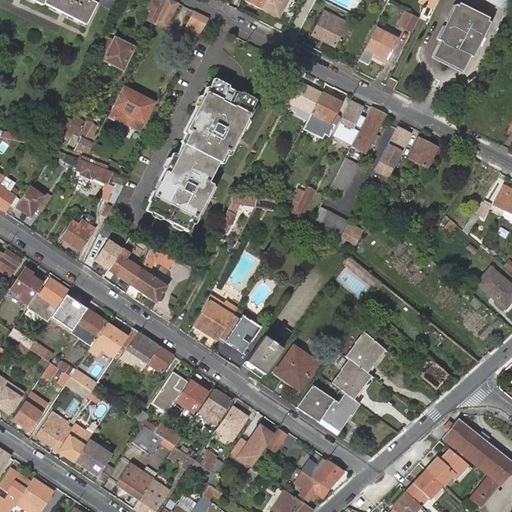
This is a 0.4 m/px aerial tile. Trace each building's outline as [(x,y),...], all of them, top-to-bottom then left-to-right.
[(78,21),(81,23),(85,25),(96,3),(88,0),(31,0),(32,0),(35,2),(42,5),(43,3),(49,7),(52,8),(61,13),(67,15),(78,21)] [(177,3),(172,0),(166,0),(164,5),(160,13),(155,23),(164,29),(177,3)] [(245,0),(262,8),(265,0),(245,0)] [(265,0),(262,8),(279,17),(287,0),(265,0)] [(439,0),(425,0),(424,3),(435,8),(439,0)] [(511,0),(487,0),(507,10),(511,0)] [(488,19),(459,4),(433,54),(462,69),(476,43),(478,45),(482,37),(480,36),(488,19)] [(80,26),(81,23),(78,21),(67,15),(61,13),(52,8),(49,7),(48,9),(51,10),(60,15),(65,18),(77,24),(80,26)] [(418,18),(404,10),(397,24),(411,32),(418,18)] [(324,11),(312,35),(334,45),(346,22),(324,11)] [(208,18),(195,12),(188,25),(184,33),(195,39),(199,31),(201,32),(208,18)] [(375,28),(363,51),(373,56),(374,54),(377,56),(376,58),(385,63),(397,39),(375,28)] [(103,59),(102,60),(122,70),(133,47),(114,38),(113,39),(106,36),(96,55),(103,59)] [(301,83),(294,80),(284,100),(291,104),(311,114),(311,113),(321,93),(301,83)] [(209,158),(214,161),(218,163),(225,148),(229,150),(246,116),(244,115),(251,101),(215,82),(208,96),(206,95),(188,129),(192,131),(184,147),(189,150),(183,162),(177,159),(174,157),(155,195),(157,196),(150,209),(186,228),(193,214),(195,215),(211,185),(204,181),(208,173),(202,171),(209,158)] [(153,103),(123,87),(113,106),(109,114),(107,116),(115,120),(115,119),(121,122),(135,129),(139,131),(144,122),(153,103)] [(329,97),(321,93),(311,113),(311,114),(303,129),(311,133),(313,129),(323,134),(329,137),(334,126),(339,117),(335,114),(341,103),(333,99),(329,97)] [(363,108),(350,101),(339,123),(341,124),(337,132),(346,136),(348,134),(355,138),(361,126),(368,112),(362,109),(363,108)] [(386,114),(371,107),(368,112),(361,126),(376,133),(386,114)] [(76,152),(86,153),(89,139),(93,140),(95,125),(81,123),(76,152)] [(376,133),(361,126),(355,138),(353,141),(351,146),(365,153),(375,134),(376,133)] [(412,134),(397,126),(374,171),(389,178),(412,134)] [(321,138),(323,134),(313,129),(311,133),(321,138)] [(351,146),(353,141),(347,138),(344,144),(350,147),(351,146)] [(437,148),(418,138),(407,159),(427,168),(437,148)] [(112,151),(94,143),(93,143),(89,151),(108,160),(112,151)] [(189,150),(184,147),(177,159),(183,162),(189,150)] [(72,167),(77,160),(66,155),(63,161),(72,167)] [(109,167),(80,155),(78,160),(77,160),(73,168),(82,171),(80,173),(89,177),(90,176),(106,183),(108,179),(112,172),(107,170),(109,167)] [(208,173),(214,161),(209,158),(202,171),(208,173)] [(344,159),(332,183),(346,190),(358,166),(344,159)] [(485,169),(478,164),(462,189),(478,199),(480,196),(483,198),(494,182),(491,179),(493,176),(484,171),(485,169)] [(258,175),(250,171),(244,181),(253,185),(258,175)] [(115,189),(120,192),(124,185),(113,180),(116,174),(112,172),(108,179),(112,181),(110,184),(114,186),(112,188),(115,189)] [(124,185),(127,179),(116,174),(113,180),(124,185)] [(0,209),(5,212),(9,215),(15,206),(16,205),(11,203),(19,192),(12,187),(15,183),(5,177),(4,178),(2,181),(0,183),(0,209)] [(108,179),(106,183),(100,194),(99,196),(106,200),(112,188),(114,186),(110,184),(112,181),(108,179)] [(511,190),(504,186),(502,185),(502,186),(503,187),(494,205),(511,213),(511,190)] [(43,196),(28,187),(16,205),(15,206),(29,216),(35,208),(43,196)] [(298,204),(296,208),(303,212),(306,207),(313,191),(306,188),(298,204)] [(109,199),(115,202),(120,192),(115,189),(109,199)] [(35,208),(41,212),(51,197),(45,193),(43,196),(35,208)] [(236,193),(233,193),(232,201),(231,203),(226,211),(221,222),(218,228),(225,232),(228,226),(234,215),(232,214),(235,206),(236,204),(254,207),(254,206),(256,196),(236,193)] [(267,198),(256,196),(254,206),(276,210),(278,200),(267,198)] [(491,206),(481,202),(474,213),(484,218),(491,206)] [(450,210),(445,215),(456,225),(462,230),(466,224),(450,210)] [(347,221),(327,211),(320,223),(340,234),(347,221)] [(297,214),(285,232),(291,236),(302,219),(297,214)] [(86,230),(89,225),(83,220),(79,226),(86,230)] [(72,241),(81,247),(94,228),(89,225),(86,230),(79,226),(72,221),(61,238),(70,244),(72,241)] [(101,229),(99,233),(117,241),(121,232),(109,226),(104,224),(101,229)] [(315,229),(310,226),(307,230),(312,234),(315,229)] [(144,249),(147,245),(130,237),(128,241),(144,249)] [(80,250),(81,247),(72,241),(70,244),(80,250)] [(3,253),(1,255),(0,256),(0,271),(9,277),(21,259),(5,249),(3,253)] [(115,274),(130,284),(140,269),(125,259),(128,255),(121,250),(108,269),(115,274)] [(347,256),(342,261),(378,290),(383,285),(347,256)] [(511,263),(506,261),(502,268),(509,272),(511,266),(511,263)] [(33,274),(24,268),(9,289),(17,294),(16,297),(28,306),(36,293),(42,285),(30,277),(33,274)] [(511,286),(490,268),(476,284),(505,308),(511,300),(511,286)] [(140,269),(130,284),(155,301),(166,286),(140,269)] [(36,293),(28,306),(26,309),(47,322),(48,320),(50,317),(65,295),(68,291),(50,279),(39,295),(36,293)] [(79,304),(65,295),(50,317),(64,326),(71,331),(86,309),(79,304)] [(95,315),(86,309),(71,331),(86,341),(92,345),(100,334),(102,330),(107,323),(101,319),(98,318),(95,315)] [(216,341),(231,318),(219,310),(214,317),(202,309),(200,312),(193,326),(202,331),(203,329),(208,332),(206,335),(216,341)] [(240,316),(224,341),(233,347),(234,345),(244,351),(260,327),(251,321),(252,319),(247,316),(245,319),(240,316)] [(64,326),(50,317),(48,320),(69,334),(71,331),(64,326)] [(107,323),(102,330),(100,334),(92,345),(88,351),(97,357),(101,350),(113,358),(119,349),(127,337),(107,323)] [(283,326),(277,334),(285,340),(292,332),(283,326)] [(159,346),(133,328),(127,337),(119,349),(125,354),(123,357),(125,358),(127,356),(130,358),(128,361),(128,367),(131,369),(135,368),(141,372),(159,346)] [(13,329),(11,332),(8,335),(20,343),(29,349),(33,343),(13,329)] [(382,348),(364,333),(356,344),(354,343),(344,356),(347,359),(349,360),(364,372),(368,375),(374,367),(373,366),(370,364),(382,348)] [(265,371),(281,349),(269,340),(266,338),(262,335),(245,361),(248,364),(253,367),(258,371),(263,374),(265,371)] [(34,341),(33,343),(29,349),(50,363),(55,355),(34,341)] [(29,349),(20,343),(17,348),(26,354),(29,349)] [(141,372),(138,376),(141,378),(143,375),(144,375),(148,370),(152,371),(154,368),(161,372),(172,355),(159,346),(141,372)] [(293,346),(274,373),(291,384),(299,390),(317,364),(293,346)] [(429,358),(423,353),(420,357),(425,362),(416,372),(436,388),(448,375),(429,358)] [(340,370),(330,383),(340,390),(344,393),(351,398),(354,401),(360,393),(359,392),(356,390),(368,375),(364,372),(349,360),(341,371),(340,370)] [(64,373),(71,377),(74,372),(68,368),(68,366),(62,362),(58,368),(64,373)] [(57,368),(50,363),(42,374),(41,376),(45,380),(47,377),(49,379),(57,368)] [(71,377),(92,391),(92,390),(96,383),(75,369),(74,372),(71,377)] [(64,387),(65,385),(71,377),(64,373),(57,382),(64,387)] [(166,414),(187,383),(172,373),(151,403),(166,414)] [(86,398),(92,391),(71,377),(65,385),(86,398)] [(4,389),(7,385),(0,380),(0,412),(1,413),(2,412),(8,416),(16,404),(21,396),(22,395),(15,390),(12,395),(4,389)] [(96,383),(92,390),(98,394),(104,386),(97,382),(96,383)] [(181,400),(195,410),(206,393),(189,382),(175,403),(178,405),(181,400)] [(15,390),(7,385),(4,389),(12,395),(15,390)] [(311,385),(296,407),(318,422),(320,419),(333,400),(311,385)] [(231,400),(213,389),(197,412),(202,415),(205,409),(216,416),(212,422),(215,424),(231,400)] [(320,419),(318,422),(336,435),(338,432),(345,422),(349,416),(350,414),(357,403),(354,401),(351,398),(344,393),(337,403),(333,400),(320,419)] [(24,402),(12,420),(28,431),(40,413),(44,408),(28,396),(24,402)] [(192,414),(195,410),(181,400),(178,405),(192,414)] [(353,416),(360,405),(357,403),(350,414),(353,416)] [(247,417),(232,407),(216,430),(231,440),(247,417)] [(126,409),(124,413),(133,418),(137,412),(130,408),(129,411),(126,409)] [(133,418),(142,424),(148,415),(139,409),(137,412),(133,418)] [(202,415),(212,422),(216,416),(205,409),(202,415)] [(51,413),(48,417),(58,424),(61,420),(51,413)] [(53,448),(68,425),(69,423),(62,418),(61,420),(58,424),(48,417),(35,436),(53,448)] [(452,425),(447,431),(442,438),(488,476),(469,499),(481,508),(500,485),(501,486),(511,471),(511,461),(457,418),(452,425)] [(444,429),(447,431),(452,425),(449,422),(444,429)] [(59,451),(74,462),(91,435),(74,424),(72,428),(68,425),(53,448),(59,451)] [(143,425),(131,443),(144,451),(156,434),(154,432),(143,425)] [(265,447),(273,435),(259,425),(239,456),(247,461),(248,459),(254,463),(257,458),(265,447)] [(91,435),(74,462),(91,473),(101,458),(105,452),(107,453),(108,451),(100,446),(99,448),(91,443),(100,430),(96,428),(91,435)] [(163,438),(175,446),(177,442),(156,428),(154,432),(156,434),(163,438)] [(266,447),(275,453),(286,435),(278,430),(266,447)] [(151,456),(160,443),(163,438),(156,434),(144,451),(151,456)] [(160,443),(172,451),(175,446),(163,438),(160,443)] [(203,448),(195,461),(208,469),(215,459),(211,457),(214,452),(209,449),(208,451),(203,448)] [(0,470),(10,456),(0,449),(0,470)] [(467,464),(450,449),(439,461),(436,459),(426,470),(442,485),(443,486),(452,476),(455,478),(467,464)] [(182,467),(188,471),(189,469),(195,461),(181,450),(176,457),(185,462),(182,467)] [(105,452),(101,458),(105,461),(109,455),(107,453),(105,452)] [(247,461),(239,456),(238,457),(251,466),(254,463),(248,459),(247,461)] [(262,462),(257,458),(254,463),(251,466),(256,470),(262,462)] [(215,459),(208,469),(210,471),(217,461),(215,459)] [(138,500),(152,480),(145,475),(143,478),(133,471),(137,466),(138,464),(134,461),(132,465),(128,463),(114,483),(138,500)] [(195,461),(189,469),(210,483),(216,475),(210,471),(208,469),(195,461)] [(217,461),(210,471),(216,475),(216,474),(223,464),(217,461)] [(323,464),(311,478),(327,489),(334,482),(336,479),(342,472),(326,461),(326,462),(323,464)] [(96,477),(105,483),(113,470),(105,464),(96,477)] [(18,474),(9,468),(2,479),(0,481),(0,487),(6,492),(2,498),(0,496),(0,510),(2,511),(9,511),(13,507),(15,503),(28,483),(17,476),(18,474)] [(256,473),(250,469),(237,487),(243,492),(256,473)] [(413,484),(405,492),(417,503),(424,494),(429,499),(442,485),(426,470),(413,484)] [(237,486),(245,474),(241,471),(233,483),(237,486)] [(30,482),(18,474),(17,476),(28,483),(30,482)] [(210,483),(208,486),(215,491),(224,496),(232,485),(216,474),(216,475),(210,483)] [(34,511),(38,511),(53,491),(33,478),(30,482),(28,483),(15,503),(28,511),(30,509),(34,511)] [(327,489),(311,478),(299,495),(307,501),(309,498),(313,500),(314,497),(316,495),(317,494),(322,498),(327,489)] [(133,509),(137,511),(154,511),(169,491),(152,480),(138,500),(133,509)] [(202,495),(206,499),(208,500),(212,495),(221,500),(224,496),(215,491),(208,486),(202,495)] [(310,511),(313,510),(282,491),(269,511),(310,511)] [(414,511),(420,506),(417,503),(405,492),(392,507),(394,509),(391,511),(414,511)] [(190,511),(199,511),(201,510),(200,509),(206,499),(202,495),(192,510),(190,511)] [(190,511),(192,510),(178,500),(175,504),(168,500),(160,511),(190,511)]
